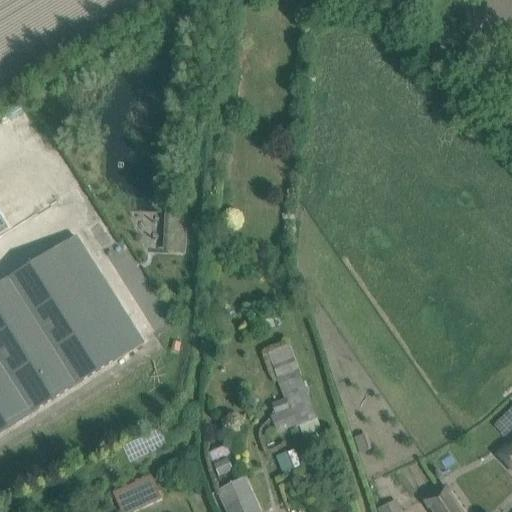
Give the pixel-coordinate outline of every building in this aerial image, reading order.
[(168,216),(167,252),(185,253),(186,216),(168,216)] [(0,287),(0,436),(145,345),(78,238),(0,287)] [(272,404),(277,418),(290,413),(296,429),(300,427),(318,421),(289,347),(267,355),(284,399),(272,404)] [(511,409),(495,426),(505,437),(511,429),(511,409)] [(124,443),(130,460),(169,447),(163,430),(124,443)] [(234,472),(228,459),(214,465),(219,478),(234,472)] [(260,511),(258,506),(245,479),(217,492),(225,511),(260,511)] [(136,511),(162,500),(155,483),(116,501),(121,511),(136,511)] [(425,502),(432,511),(463,511),(447,487),(425,502)] [(402,511),(397,500),(378,509),(379,511),(402,511)]
